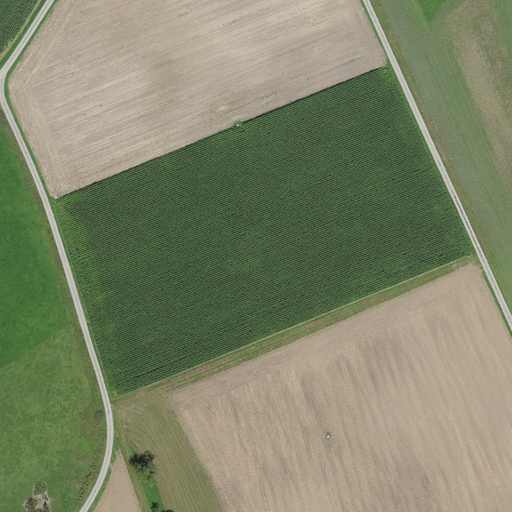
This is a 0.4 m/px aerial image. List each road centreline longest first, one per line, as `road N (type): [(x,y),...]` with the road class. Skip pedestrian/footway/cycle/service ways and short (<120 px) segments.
road 1 (track): [(0,93),(57,230),(108,425),(101,475),(74,511)]
road 2 (track): [(511,323),(362,0)]
